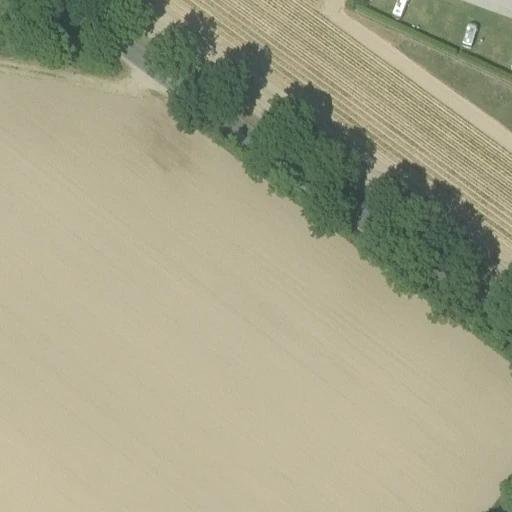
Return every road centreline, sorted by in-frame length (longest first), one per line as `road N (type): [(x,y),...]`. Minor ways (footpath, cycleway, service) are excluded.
road 1 (unclassified): [(511,334),(43,0)]
road 2 (track): [(154,80),(113,88),(0,69)]
